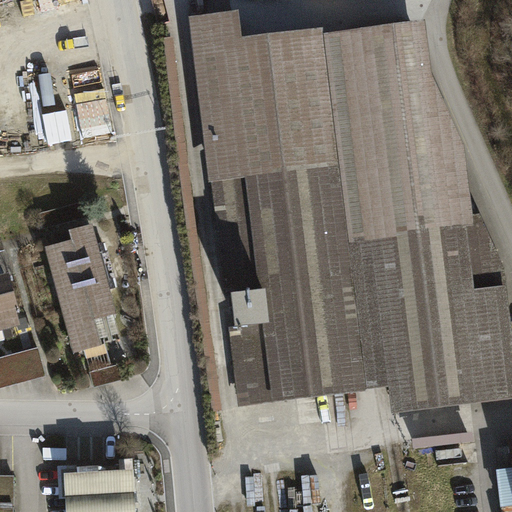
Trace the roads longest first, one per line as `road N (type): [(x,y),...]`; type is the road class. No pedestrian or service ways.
road 1 (residential): [(115,0),(150,154),(192,413)]
road 2 (track): [(442,0),(446,70),(511,226)]
road 3 (residential): [(192,413),(0,410)]
